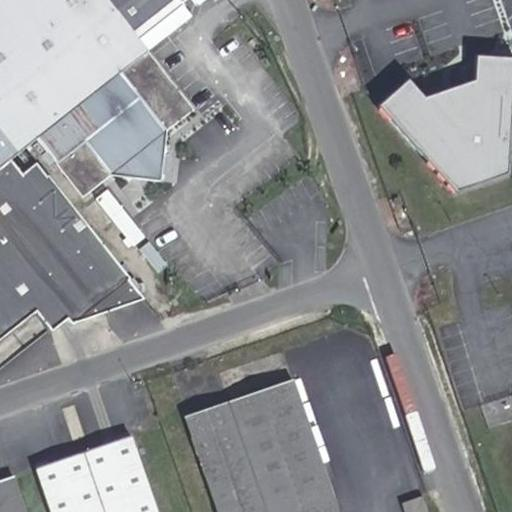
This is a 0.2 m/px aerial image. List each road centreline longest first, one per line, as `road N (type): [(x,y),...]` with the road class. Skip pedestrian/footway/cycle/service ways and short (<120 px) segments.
road 1 (unclassified): [(0,410),(394,277)]
road 2 (unclassified): [(394,277),(303,0)]
road 3 (unclassified): [(474,511),(394,277)]
